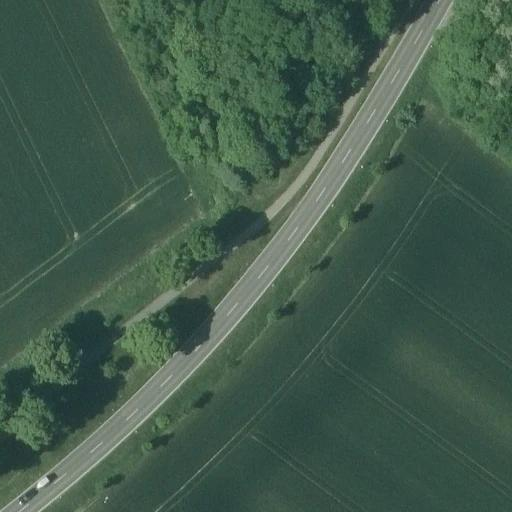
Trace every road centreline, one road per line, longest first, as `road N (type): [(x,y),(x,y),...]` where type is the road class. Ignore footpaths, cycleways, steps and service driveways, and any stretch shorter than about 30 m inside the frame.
road 1 (secondary): [(20,511),(99,449),(232,314),(338,171),(440,0)]
road 2 (track): [(511,70),(411,0)]
